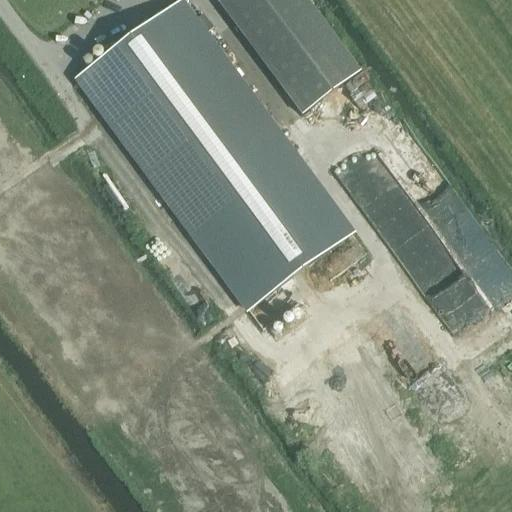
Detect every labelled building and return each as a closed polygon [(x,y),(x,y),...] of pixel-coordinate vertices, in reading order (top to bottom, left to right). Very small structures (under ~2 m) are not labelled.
[(359,74),(304,0),(224,0),(218,4),(301,117),(359,74)] [(241,315),(344,240),(174,7),(71,83),(241,315)] [(414,192),(443,169),(406,124),(377,147),(414,192)] [(330,150),(392,236),(424,213),(415,200),(410,204),(357,131),(330,150)] [(477,272),(502,254),(464,200),(439,218),(477,272)] [(398,243),(435,290),(465,267),(428,219),(398,243)] [(327,402),(426,326),(397,288),(298,364),(327,402)]
